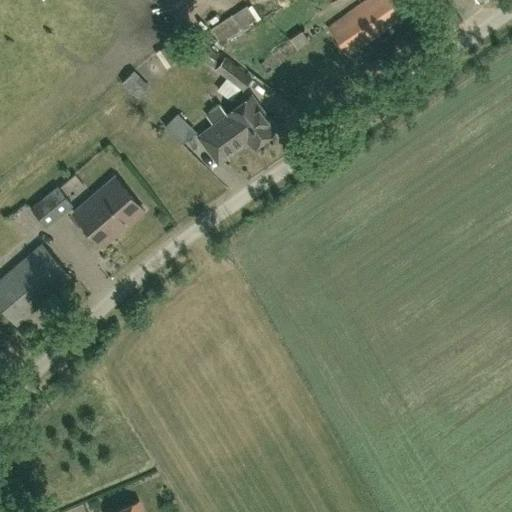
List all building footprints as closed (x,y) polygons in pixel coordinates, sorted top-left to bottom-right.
[(348,56),(408,14),(397,0),(367,0),(328,27),(348,56)] [(418,0),(448,32),(461,20),(442,0),(418,0)] [(221,44),(244,29),(233,14),(211,29),(221,44)] [(390,72),(441,36),(428,17),(376,53),(390,72)] [(183,45),(192,38),(187,31),(160,51),(169,65),(188,52),(183,45)] [(242,90),(252,77),(225,56),(224,58),(198,38),(189,49),(242,90)] [(230,113),(199,136),(218,162),(249,139),(253,144),(257,142),(259,143),(266,138),(266,135),(274,129),(259,109),(261,108),(251,94),(229,111),(230,113)] [(169,128),(189,145),(201,131),(181,115),(169,128)] [(81,176),(69,182),(74,195),(87,189),(81,176)] [(73,212),(102,245),(143,209),(114,176),(73,212)] [(47,217),(68,200),(58,187),(38,203),(47,217)] [(0,238),(3,243),(18,232),(13,224),(0,232),(0,238)] [(21,253),(35,238),(26,230),(13,245),(21,253)] [(0,306),(17,325),(72,277),(42,243),(0,279),(0,306)] [(143,511),(139,502),(114,511),(143,511)]
